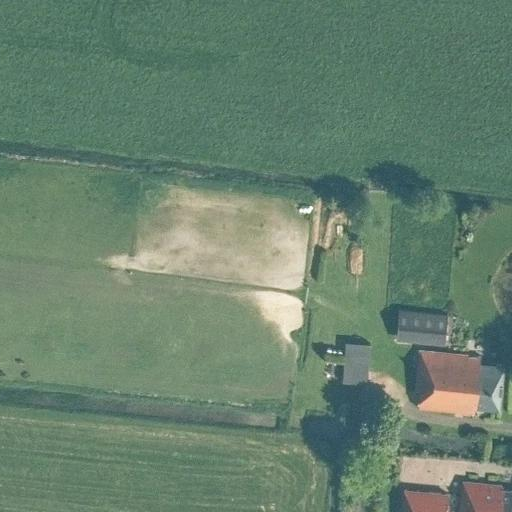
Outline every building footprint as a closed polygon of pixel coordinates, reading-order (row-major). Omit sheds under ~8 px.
[(440,338),(443,312),(398,307),(395,334),(440,338)] [(369,342),(344,340),(341,379),(366,381),(369,342)] [(497,406),(502,363),(479,360),(479,354),(419,348),(414,389),(418,390),(416,404),(474,410),(474,404),(497,406)] [(378,399),(354,397),(353,413),(377,415),(378,399)] [(349,402),(339,401),(339,410),(348,410),(349,402)] [(511,511),(511,487),(499,487),(499,483),(466,479),(464,493),(460,492),(458,511),(511,511)] [(445,511),(448,491),(402,487),(399,511),(445,511)]
